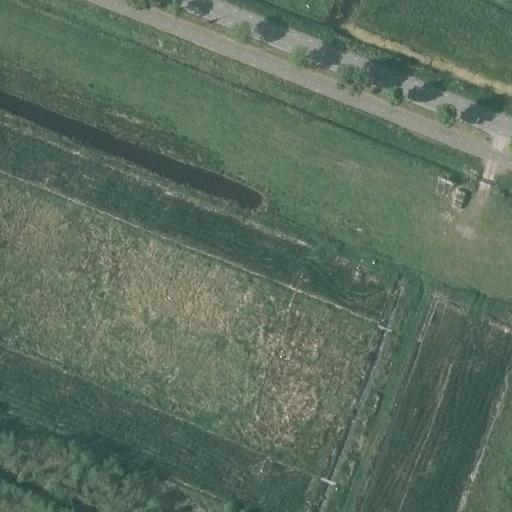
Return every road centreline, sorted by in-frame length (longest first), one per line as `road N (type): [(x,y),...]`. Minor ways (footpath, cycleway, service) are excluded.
road 1 (track): [(337,511),(414,301),(480,193),(504,128)]
road 2 (tertiary): [(511,131),(181,0)]
